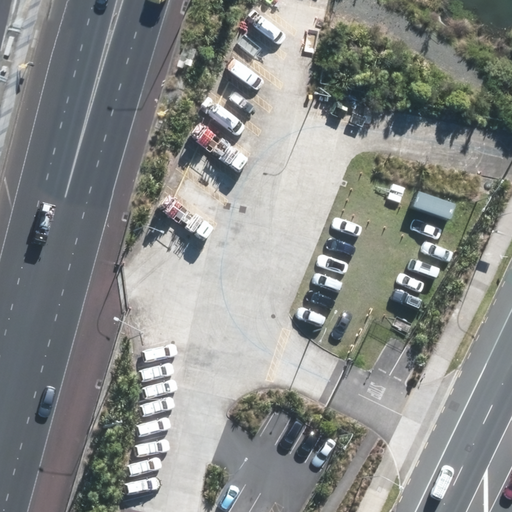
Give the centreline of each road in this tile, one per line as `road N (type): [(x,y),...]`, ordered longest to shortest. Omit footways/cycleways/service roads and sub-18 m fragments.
road 1 (motorway): [(147,0),(40,286)]
road 2 (motorway): [(92,0),(74,65),(40,286)]
road 3 (motorway): [(40,286),(0,426)]
road 4 (track): [(486,74),(367,0)]
